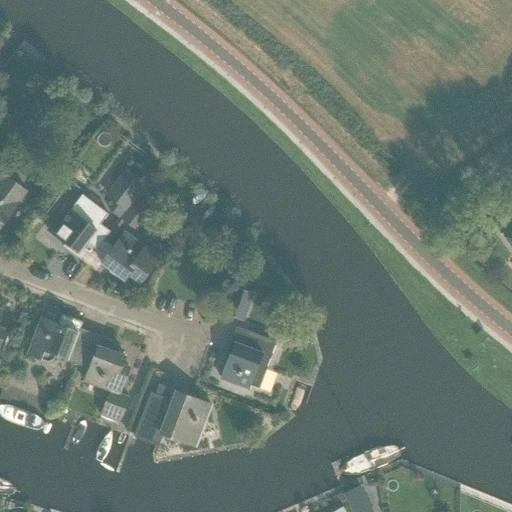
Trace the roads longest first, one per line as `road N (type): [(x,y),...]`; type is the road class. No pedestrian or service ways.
road 1 (tertiary): [(511,331),(301,127),(151,0)]
road 2 (residential): [(0,264),(207,341)]
